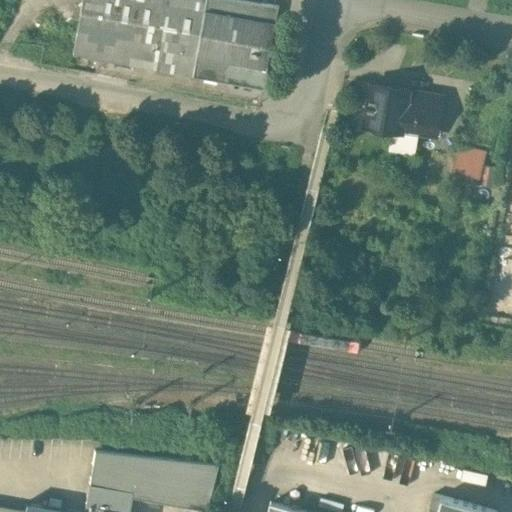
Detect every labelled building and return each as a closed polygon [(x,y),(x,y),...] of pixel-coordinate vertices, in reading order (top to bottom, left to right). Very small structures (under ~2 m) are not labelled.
[(208,0),(84,0),(75,56),(155,70),(156,70),(175,73),(175,74),(195,77),(206,11),(208,0)] [(280,7),(240,0),(208,0),(206,11),(277,24),(280,7)] [(277,24),(206,11),(198,57),(269,69),(277,24)] [(269,69),(198,57),(195,77),(266,90),(269,69)] [(442,96),(370,83),(362,125),(402,132),(403,129),(435,135),(442,96)] [(487,150),(460,144),(452,172),(479,179),(487,150)] [(130,511),(134,497),(213,508),(221,465),(95,452),(86,511),(85,511),(130,511)] [(439,511),(496,511),(444,497),(439,511)] [(85,511),(86,511),(27,502),(26,510),(25,511),(85,511)]
